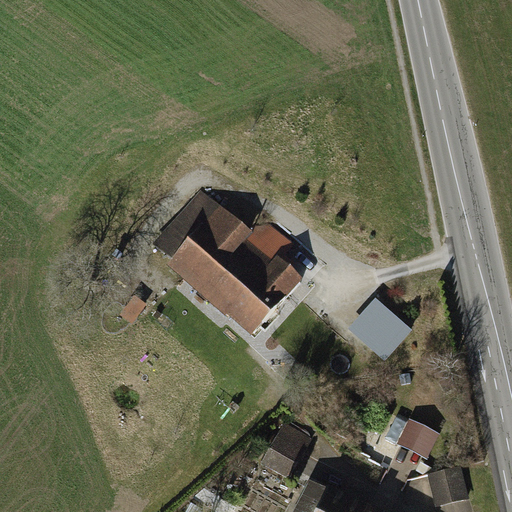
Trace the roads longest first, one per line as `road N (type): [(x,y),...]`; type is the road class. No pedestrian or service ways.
road 1 (secondary): [(420,0),(511,426)]
road 2 (track): [(152,286),(258,354)]
